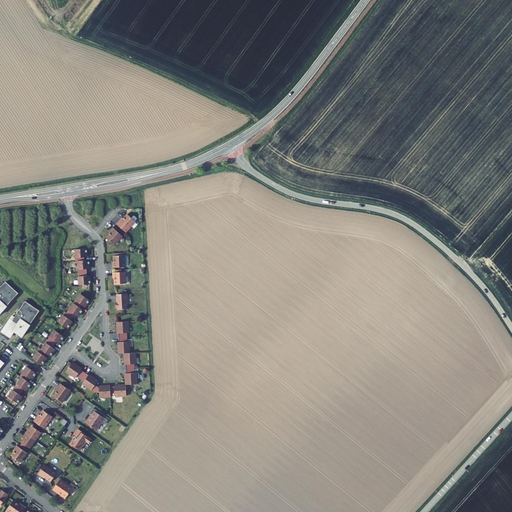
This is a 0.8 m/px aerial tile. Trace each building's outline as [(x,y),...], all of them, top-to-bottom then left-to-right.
[(115,217),(111,222),(120,231),(130,220),(122,213),(118,217),(116,219),(115,217)] [(117,235),(107,226),(104,229),(106,230),(105,231),(101,236),(109,243),(117,235)] [(81,253),(81,248),(69,248),(70,260),(72,260),(73,284),(85,283),(85,278),(84,278),(84,275),(82,275),(82,271),(81,268),(84,268),(83,265),(84,265),(84,259),(79,260),(79,256),(81,256),(81,253)] [(107,263),(107,267),(120,266),(119,254),(108,255),(108,261),(108,263),(107,263)] [(120,271),(107,272),(107,276),(109,276),(109,277),(110,283),(121,283),(120,271)] [(0,313),(19,293),(6,282),(0,288),(0,313)] [(54,320),(63,327),(66,323),(66,322),(68,320),(66,319),(68,316),(69,317),(71,314),(73,315),(75,313),(78,309),(76,307),(78,304),(80,305),(82,303),(85,299),(75,292),(62,312),(60,311),(54,320)] [(122,293),(112,294),(112,302),(110,302),(111,307),(114,307),(114,309),(122,309),(122,304),(123,304),(122,293)] [(14,332),(22,337),(40,311),(26,301),(20,310),(19,310),(17,313),(15,317),(13,316),(2,332),(10,337),(14,332)] [(120,373),(121,384),(132,384),(132,372),(130,372),(129,364),(131,364),(131,352),(125,352),(125,341),(123,341),(122,332),(124,332),(124,321),(112,322),(113,333),(114,333),(114,337),(114,342),(113,342),(114,353),(120,353),(120,364),(121,364),(122,373),(120,373)] [(28,357),(38,364),(41,359),(42,356),(41,355),(43,352),(46,355),(49,351),(49,350),(51,348),(49,346),(53,341),(55,342),(56,339),(57,340),(60,335),(50,329),(37,348),(35,347),(28,357)] [(77,368),(68,362),(61,371),(71,378),(72,376),(79,381),(78,383),(91,392),(94,391),(95,397),(106,396),(106,394),(110,394),(110,396),(122,396),(121,384),(110,385),(110,386),(105,386),(105,385),(94,386),(91,384),(94,380),(84,374),(76,369),(77,368)] [(29,376),(32,372),(23,365),(16,375),(17,376),(4,396),(13,403),(16,398),(18,395),(16,394),(18,391),(20,388),(22,389),(24,387),(27,383),(23,380),(25,378),(27,379),(29,376)] [(66,390),(55,383),(52,388),(53,390),(52,391),(49,396),(58,402),(66,390)] [(87,417),(83,422),(83,423),(92,430),(95,425),(96,425),(98,422),(101,424),(104,420),(100,417),(101,415),(90,408),(87,413),(90,415),(88,417),(87,417)] [(31,418),(27,423),(38,430),(46,418),(37,412),(33,417),(32,419),(31,418)] [(28,442),(33,434),(24,428),(22,431),(21,433),(19,432),(17,435),(28,442)] [(70,439),(66,445),(71,448),(71,447),(76,451),(80,446),(81,446),(83,442),(85,443),(88,440),(83,436),(83,435),(75,429),(70,435),(73,437),(71,440),(70,439)] [(28,442),(17,435),(15,438),(17,439),(16,441),(13,444),(23,450),(28,442)] [(21,456),(10,448),(8,452),(9,453),(9,454),(5,459),(15,465),(21,456)] [(39,467),(32,476),(38,480),(39,480),(45,484),(51,476),(39,467)] [(67,491),(54,482),(47,492),(52,496),(53,496),(55,498),(55,499),(59,502),(67,491)] [(8,511),(16,511),(22,505),(16,501),(15,503),(14,502),(9,499),(2,508),(8,511)]
